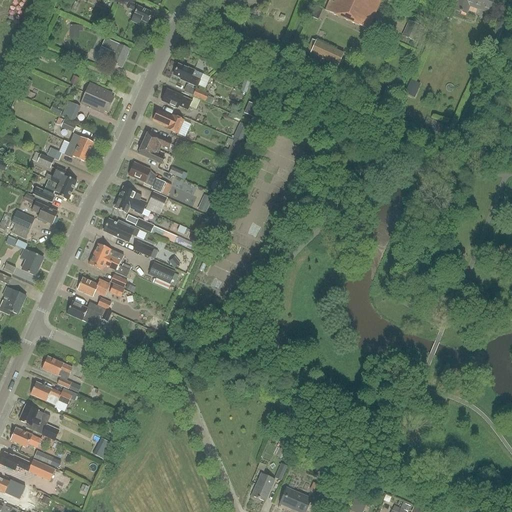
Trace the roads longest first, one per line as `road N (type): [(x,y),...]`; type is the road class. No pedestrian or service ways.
road 1 (residential): [(34,329),(90,196),(195,0)]
road 2 (residential): [(236,511),(179,386),(34,329)]
